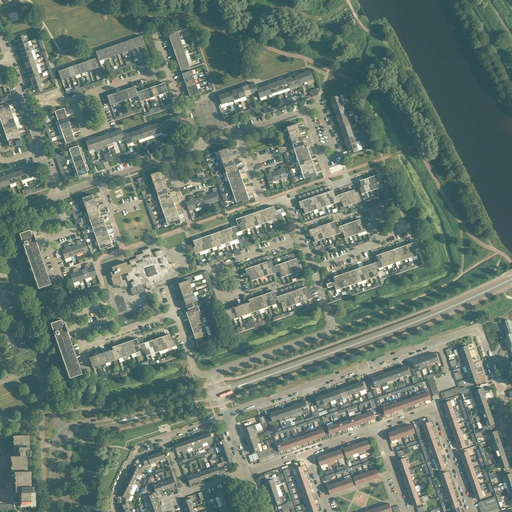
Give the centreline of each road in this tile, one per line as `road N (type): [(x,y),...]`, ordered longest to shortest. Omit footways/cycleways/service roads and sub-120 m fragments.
road 1 (track): [(348,0),(362,26),(390,47),(494,250)]
road 2 (tertiary): [(248,382),(511,279)]
road 3 (residential): [(224,414),(476,329)]
road 4 (residential): [(210,373),(328,329),(312,268)]
road 5 (residential): [(302,237),(285,199),(260,201),(236,133)]
road 6 (residential): [(41,365),(0,238)]
road 7 (residential): [(304,109),(318,108),(333,156),(323,159),(306,114)]
